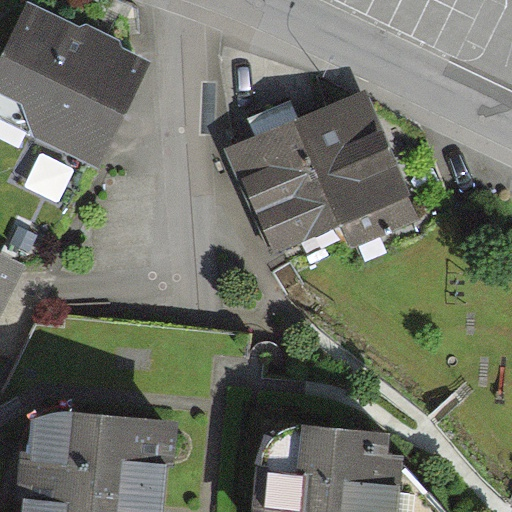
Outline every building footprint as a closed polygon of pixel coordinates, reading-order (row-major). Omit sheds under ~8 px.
[(139,65),(31,14),(0,79),(0,115),(94,160),(139,65)] [(363,99),(300,126),(338,217),(345,235),(409,209),(363,99)] [(300,126),(236,152),(274,244),(338,217),(300,126)] [(0,295),(13,268),(0,262),(0,295)] [(161,511),(170,431),(40,417),(30,511),(161,511)] [(383,441),(276,429),(266,511),(397,511),(403,464),(380,462),(383,441)]
